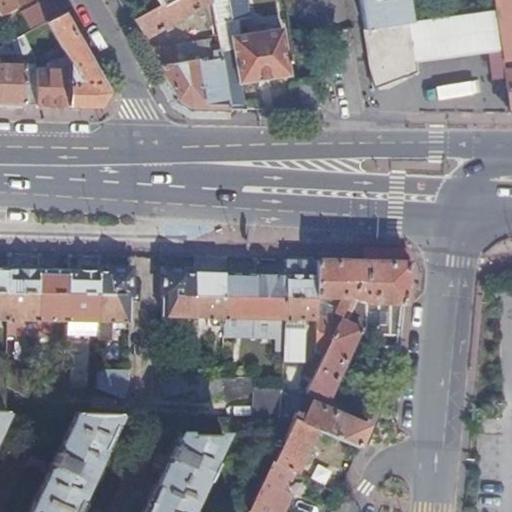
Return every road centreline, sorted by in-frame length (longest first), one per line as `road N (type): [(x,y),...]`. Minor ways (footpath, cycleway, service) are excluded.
road 1 (secondary): [(455,218),(431,461)]
road 2 (primary): [(238,190),(457,189)]
road 3 (primary): [(238,190),(455,218)]
road 4 (tertiary): [(172,165),(81,0)]
road 5 (primary): [(357,148),(172,165)]
road 6 (primary): [(0,163),(172,165)]
road 7 (primary): [(511,146),(357,148)]
road 8 (residential): [(357,148),(333,0)]
